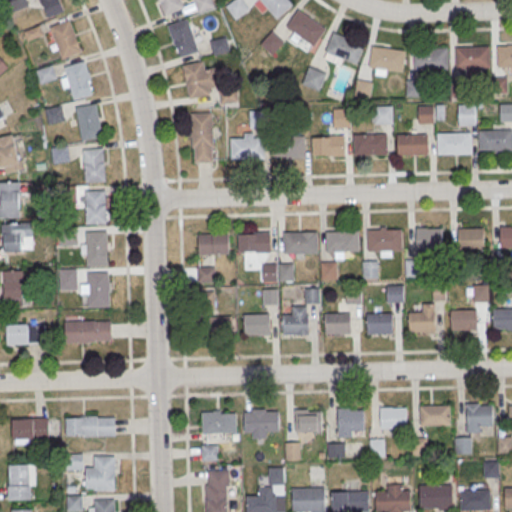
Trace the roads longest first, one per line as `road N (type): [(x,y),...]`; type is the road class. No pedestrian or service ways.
road 1 (tertiary): [(160,511),(147,130),(108,0)]
road 2 (residential): [(511,367),(0,382)]
road 3 (residential): [(511,189),(152,199)]
road 4 (residential): [(511,9),(399,12),(354,0)]
